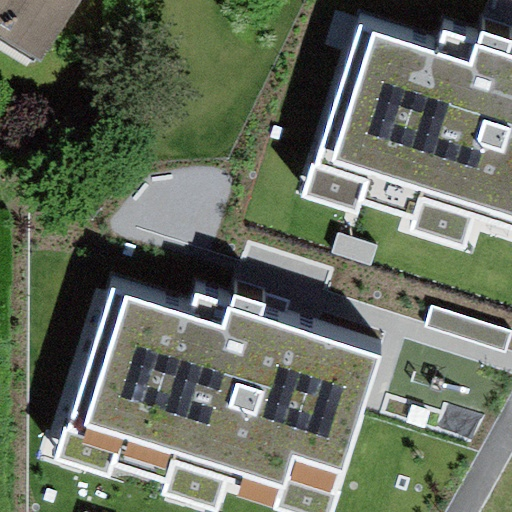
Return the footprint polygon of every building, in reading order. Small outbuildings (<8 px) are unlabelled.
[(0,0),(0,40),(43,67),(85,0),(0,0)] [(439,36),(362,11),(309,171),(415,205),(423,182),(511,211),(511,38),(445,17),(439,36)] [(339,234),(333,254),(371,266),(378,246),(339,234)] [(192,301),(115,276),(61,440),(168,474),(176,447),(282,482),(287,466),(343,484),(388,345),(198,283),(192,301)] [(432,306),(426,326),(505,352),(511,332),(432,306)]
